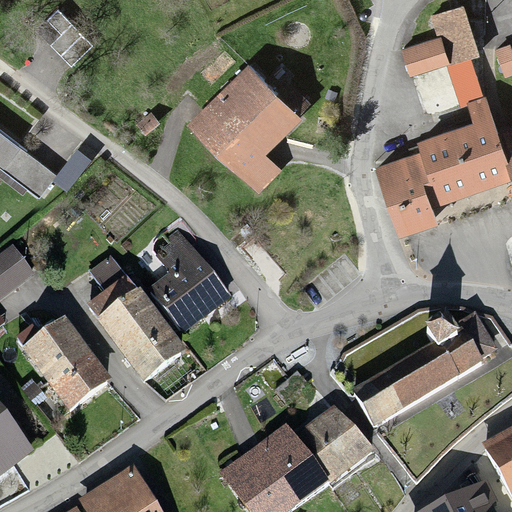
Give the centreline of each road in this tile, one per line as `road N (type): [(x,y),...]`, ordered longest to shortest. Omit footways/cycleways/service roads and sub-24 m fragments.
road 1 (residential): [(391,286),(289,340),(33,511)]
road 2 (track): [(289,340),(180,201),(0,68)]
road 3 (residential): [(391,286),(368,175),(371,108),(394,22),(408,12)]
road 4 (unknown): [(317,325),(325,383),(393,463),(414,511)]
road 5 (residential): [(416,511),(511,416)]
road 6 (residential): [(511,303),(391,286)]
